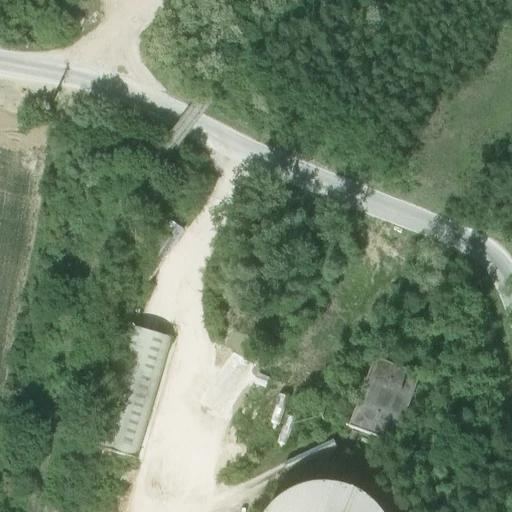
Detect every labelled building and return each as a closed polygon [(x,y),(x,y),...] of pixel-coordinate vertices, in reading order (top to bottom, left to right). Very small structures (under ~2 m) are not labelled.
[(172,228),(139,277),(151,285),(183,236),(172,228)] [(93,449),(139,462),(174,343),(127,330),(106,403),(101,402),(91,436),(97,438),(93,449)] [(376,364),(350,432),(395,449),(422,381),(376,364)] [(79,496),(106,504),(127,510),(139,462),(93,449),(90,449),(79,496)] [(370,511),(351,495),(309,489),(271,507),(268,511),(370,511)] [(103,511),(106,504),(79,496),(74,511),(103,511)]
